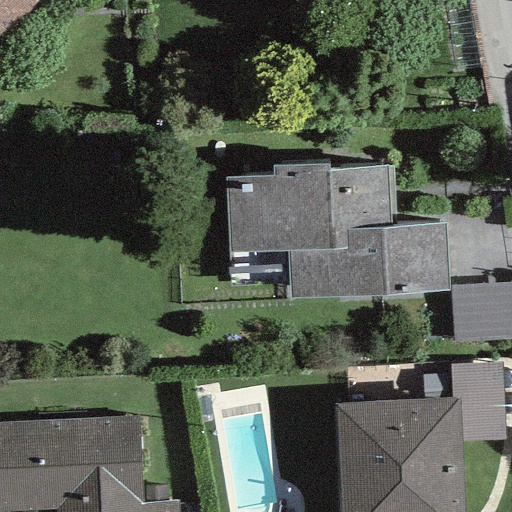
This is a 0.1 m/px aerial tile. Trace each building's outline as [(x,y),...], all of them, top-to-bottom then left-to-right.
[(0,0),(0,62),(57,0),(0,0)] [(385,158),(226,168),(230,241),(281,238),(284,290),(446,281),(442,214),(389,217),(385,158)] [(511,289),(458,293),(462,348),(511,344),(511,289)] [(450,389),(332,395),(337,511),(464,511),(461,437),(506,435),(502,357),(449,360),(450,389)] [(0,511),(141,511),(141,420),(0,421),(0,511)]
